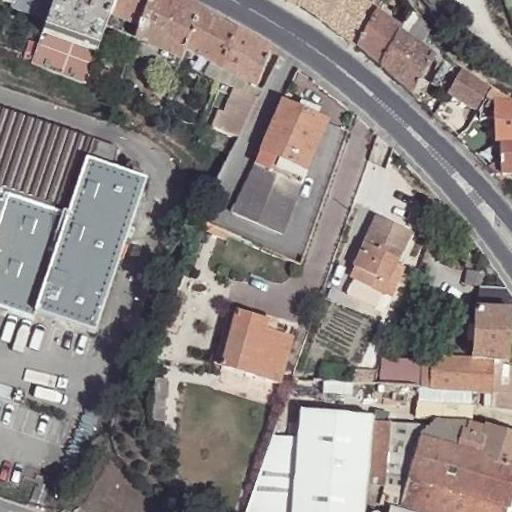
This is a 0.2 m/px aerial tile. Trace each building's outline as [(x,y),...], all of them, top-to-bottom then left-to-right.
[(52,0),(51,0),(11,0),(11,2),(47,14),(52,0)] [(51,0),(52,0),(47,14),(37,43),(30,65),(85,85),(105,26),(109,13),(114,0),(51,0)] [(147,0),(114,0),(109,13),(138,27),(147,0)] [(198,11),(174,0),(147,0),(138,27),(132,40),(179,61),(183,49),(198,11)] [(303,0),(299,7),(329,27),(343,0),(303,0)] [(339,35),(357,48),(377,12),(373,9),(361,0),(343,0),(329,27),(339,35)] [(361,0),(373,9),(379,0),(361,0)] [(379,0),(373,9),(377,12),(383,0),(379,0)] [(234,29),(198,11),(183,49),(219,67),(234,29)] [(399,33),(426,52),(436,44),(411,11),(401,30),(399,33)] [(362,52),(380,67),(399,33),(401,30),(377,12),(357,48),(362,52)] [(132,40),(138,27),(109,13),(105,26),(132,40)] [(271,52),(234,29),(219,67),(245,82),(255,88),(271,52)] [(409,94),(413,96),(434,58),(426,52),(399,33),(380,67),(409,94)] [(29,41),(22,62),(30,65),(37,43),(29,41)] [(460,72),(448,58),(432,85),(447,94),(460,72)] [(245,82),(219,67),(215,77),(233,89),(240,92),(245,82)] [(460,72),(447,94),(474,110),(487,89),(460,72)] [(255,88),(245,82),(240,92),(255,100),(260,90),(255,88)] [(240,92),(233,89),(223,112),(216,110),(210,128),(235,139),(255,100),(240,92)] [(281,100),(315,114),(318,109),(299,101),(300,97),(284,91),(281,100)] [(511,139),(511,104),(490,91),(479,110),(480,118),(496,117),(497,140),(500,140),(511,139)] [(159,94),(153,109),(160,112),(166,96),(159,94)] [(447,94),(445,98),(471,115),(474,110),(447,94)] [(260,150),(305,170),(326,120),(315,114),(281,100),(260,150)] [(0,322),(23,332),(26,325),(83,349),(143,198),(109,184),(116,163),(0,118),(0,322)] [(511,139),(500,140),(501,146),(501,171),(502,174),(499,178),(501,181),(507,177),(507,174),(511,173),(511,139)] [(495,171),(501,171),(501,146),(493,146),(491,157),(495,171)] [(281,235),(305,170),(260,150),(232,213),(281,235)] [(324,264),(346,205),(328,198),(306,257),(324,264)] [(377,215),(348,274),(370,284),(376,275),(386,279),(388,275),(395,261),(410,231),(377,215)] [(226,240),(229,233),(207,223),(203,231),(226,240)] [(400,264),(395,261),(388,275),(393,277),(400,264)] [(370,284),(381,289),(386,279),(376,275),(370,284)] [(236,312),(227,309),(211,363),(220,366),(236,312)] [(472,309),(470,358),(497,360),(508,360),(508,337),(509,326),(509,311),(472,309)] [(220,366),(276,383),(293,326),(286,324),(282,336),(262,330),(264,320),(236,312),(220,366)] [(430,357),(428,388),(443,389),(494,391),(496,365),(497,360),(470,358),(430,357)] [(372,384),(417,387),(420,388),(420,376),(372,374),(372,384)] [(150,419),(161,420),(165,380),(154,380),(150,419)] [(372,384),(370,411),(415,414),(417,387),(372,384)] [(511,406),(511,392),(494,391),(443,389),(443,402),(511,406)] [(366,450),(364,484),(383,487),(384,469),(388,420),(388,418),(369,417),(366,450)] [(160,433),(161,420),(150,419),(149,434),(160,433)] [(430,427),(388,420),(384,469),(408,475),(419,438),(430,427)] [(435,423),(430,427),(419,438),(455,447),(459,431),(482,436),(484,429),(470,423),(435,423)] [(419,438),(408,475),(406,480),(504,510),(505,510),(511,485),(511,432),(485,424),(484,429),(482,436),(459,431),(455,447),(419,438)] [(336,498),(362,500),(363,491),(364,484),(366,450),(345,448),(336,498)] [(383,487),(381,492),(376,505),(386,507),(385,511),(400,511),(398,511),(406,480),(408,475),(384,469),(383,487)] [(398,511),(400,511),(503,511),(504,510),(406,480),(398,511)] [(364,484),(363,491),(381,492),(383,487),(364,484)] [(511,511),(511,485),(505,510),(504,510),(503,511),(511,511)] [(223,493),(221,506),(242,510),(247,497),(223,493)] [(255,496),(247,494),(247,497),(242,510),(252,511),(255,496)]
